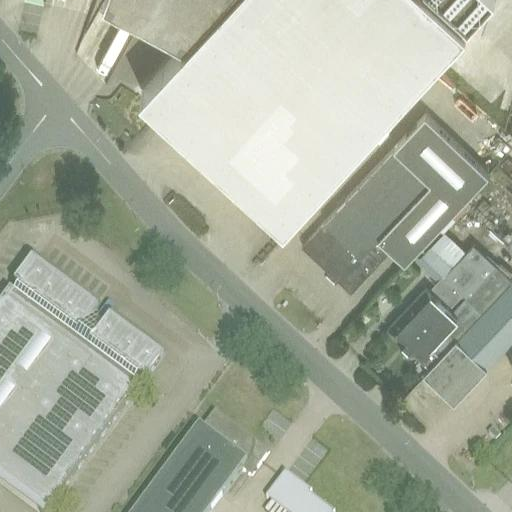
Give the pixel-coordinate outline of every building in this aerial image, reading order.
[(112,0),(185,41),(220,0),(443,0),(468,23),(489,0),(112,0)] [(164,112),(285,223),(467,25),(440,0),(224,0),(141,91),(164,112)] [(302,245),(352,292),(391,250),(406,263),(490,172),(426,113),(302,245)] [(430,367),(425,373),(456,401),(488,366),(511,339),(511,278),(474,243),(445,275),(444,274),(433,286),(452,304),(463,292),(468,296),(483,310),(445,351),(430,367)] [(43,511),(143,380),(144,381),(163,355),(34,260),(14,286),(15,286),(0,306),(0,485),(35,511),(43,511)] [(427,287),(389,329),(402,341),(412,351),(430,367),(445,351),(483,310),(468,296),(454,312),(427,287)] [(209,511),(242,470),(251,477),(266,456),(257,449),(260,445),(214,412),(202,428),(199,426),(134,511),(209,511)] [(272,511),(321,511),(282,485),(267,508),(272,511)]
